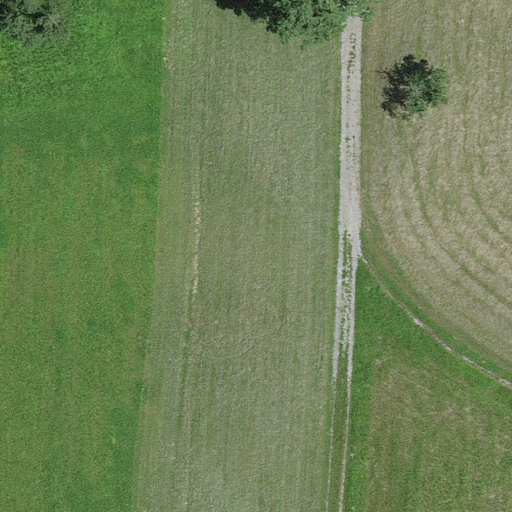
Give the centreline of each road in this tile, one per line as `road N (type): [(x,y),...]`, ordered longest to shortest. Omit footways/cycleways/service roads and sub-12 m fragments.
road 1 (track): [(511,377),(393,292),(365,254),(349,189),(353,0)]
road 2 (track): [(349,189),(331,511)]
